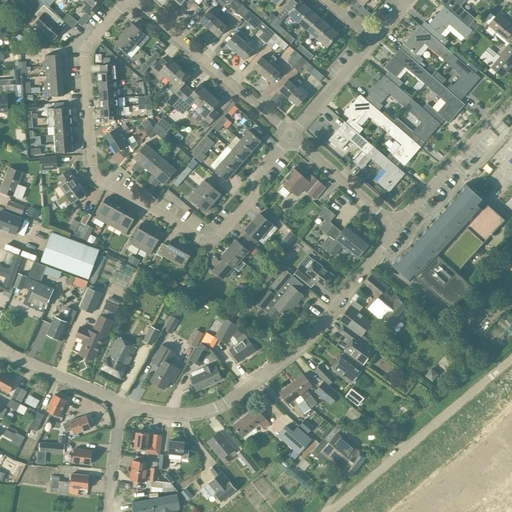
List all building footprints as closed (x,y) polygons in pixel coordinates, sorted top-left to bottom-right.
[(82,9),(87,14),(91,17),(99,8),(95,4),(99,0),(81,0),(86,5),(82,9)] [(237,0),(234,0),(231,5),(229,6),(235,11),(238,14),(238,15),(242,18),(249,10),(237,0)] [(441,0),(440,3),(444,6),(474,32),(479,25),(474,20),(475,19),(460,6),(465,0),(473,0),(475,2),(476,0),(441,0)] [(299,1),(289,13),(299,21),(309,10),(299,1)] [(252,2),(248,6),(255,12),(259,8),(252,2)] [(39,18),(34,24),(52,39),(61,29),(59,27),(64,21),(55,13),(54,14),(44,5),(35,15),(39,18)] [(425,21),(420,26),(438,41),(442,37),(445,39),(451,32),(464,43),(474,32),(444,6),(428,24),(425,21)] [(259,8),(255,12),(270,25),(276,17),(272,13),(269,16),(259,8)] [(200,21),(204,24),(209,29),(218,19),(220,16),(217,13),(215,16),(209,10),(200,21)] [(249,10),(242,18),(246,21),(253,14),(249,10)] [(309,10),(299,21),(308,30),(318,18),(309,10)] [(511,26),(497,14),(489,24),(488,25),(497,32),(495,34),(504,41),(506,43),(507,41),(510,44),(511,41),(511,26)] [(64,21),(69,26),(72,28),(78,22),(70,15),(64,21)] [(276,17),(270,25),(284,38),(288,34),(278,25),(281,22),(276,17)] [(258,18),(253,24),(257,27),(258,26),(259,27),(263,23),(258,18)] [(318,18),(308,30),(318,38),(328,26),(318,18)] [(218,19),(209,29),(219,37),(227,27),(227,26),(229,24),(226,21),(224,24),(218,19)] [(133,23),(124,33),(136,44),(145,34),(133,23)] [(404,44),(400,49),(423,68),(425,65),(421,61),(423,59),(416,54),(425,44),(445,61),(452,53),(438,41),(420,26),(420,25),(404,44)] [(328,26),(318,38),(327,46),(337,35),(328,26)] [(268,27),(263,32),(259,37),(266,43),(275,33),(268,27)] [(2,30),(0,32),(0,38),(4,41),(8,35),(2,30)] [(11,38),(14,39),(19,43),(21,43),(21,46),(28,47),(28,41),(24,41),(26,38),(16,31),(11,38)] [(136,44),(124,33),(115,43),(117,45),(122,49),(127,54),(136,44)] [(235,33),(226,44),(236,52),(247,39),(243,35),(241,38),(235,33)] [(275,33),(266,43),(271,48),(275,43),(279,47),(283,50),(288,45),(275,33)] [(288,34),(284,38),(291,44),(295,39),(288,34)] [(248,38),(247,39),(236,52),(245,60),(257,46),(248,38)] [(480,57),(481,58),(490,66),(502,76),(511,64),(511,41),(510,44),(507,41),(506,43),(498,54),(496,53),(496,54),(488,48),(480,57)] [(300,44),(297,48),(303,54),(307,50),(300,44)] [(113,49),(117,53),(118,53),(122,49),(117,45),(113,49)] [(388,71),(384,75),(398,88),(403,83),(396,76),(405,67),(425,84),(432,76),(423,68),(400,49),(384,67),(388,71)] [(287,62),(293,66),(301,57),(294,50),(289,55),(291,57),(287,62)] [(307,50),(303,54),(310,60),(313,56),(307,50)] [(155,51),(150,56),(154,60),(160,54),(155,51)] [(454,55),(475,73),(478,70),(457,52),(454,55)] [(460,101),(464,96),(474,84),(473,83),(478,77),(480,78),(480,77),(475,73),(454,55),(452,53),(445,61),(462,75),(453,85),(450,83),(446,88),(456,97),(460,101)] [(43,62),(43,66),(62,65),(61,54),(45,55),(46,62),(43,62)] [(261,56),(253,67),(262,75),(274,62),(277,59),(273,55),(267,61),(261,56)] [(145,63),(149,66),(154,60),(150,56),(145,63)] [(110,64),(110,57),(103,58),(103,65),(100,65),(101,72),(98,72),(98,82),(116,80),(115,64),(110,64)] [(301,57),(293,66),(298,71),(302,67),(310,73),(314,68),(301,57)] [(162,58),(150,72),(160,81),(164,76),(169,80),(180,67),(170,59),(167,62),(162,58)] [(274,62),(262,75),(271,83),(283,70),(274,62)] [(62,65),(43,66),(43,70),(46,70),(47,76),(62,75),(62,65)] [(180,67),(169,80),(174,85),(170,89),(174,93),(172,99),(170,99),(167,100),(166,103),(168,106),(170,107),(173,106),(178,100),(180,98),(189,87),(184,83),(190,76),(180,67)] [(314,68),(310,73),(319,82),(324,76),(314,68)] [(44,82),(44,86),(63,85),(62,75),(47,76),(47,82),(44,82)] [(384,75),(368,94),(369,94),(365,99),(378,111),(383,106),(380,103),(389,93),(405,107),(412,99),(398,88),(384,75)] [(427,103),(422,108),(440,124),(444,119),(448,123),(464,104),(456,97),(446,88),(432,76),(425,84),(442,99),(434,109),(431,106),(427,103)] [(288,79),(279,90),(288,98),(299,85),(302,82),(298,79),(293,84),(288,79)] [(116,80),(98,82),(99,90),(117,89),(116,80)] [(15,85),(0,85),(0,87),(0,92),(16,91),(16,97),(23,96),(23,85),(15,85)] [(44,86),(41,86),(39,87),(39,92),(45,91),(44,90),(48,90),(48,97),(64,95),(63,85),(44,86)] [(189,87),(180,98),(189,106),(193,102),(198,106),(210,93),(200,85),(194,92),(189,87)] [(299,85),(288,98),(298,106),(306,96),(309,93),(299,85)] [(117,89),(99,90),(100,99),(118,98),(117,89)] [(210,93),(198,106),(203,110),(195,119),(205,128),(218,113),(213,109),(219,102),(210,93)] [(349,118),(345,123),(358,134),(363,129),(361,127),(369,117),(385,131),(392,123),(378,111),(365,99),(360,95),(344,113),(349,118)] [(118,98),(100,99),(100,108),(118,107),(118,98)] [(397,118),(392,123),(420,147),(424,142),(440,124),(422,108),(412,99),(405,107),(422,122),(413,132),(397,118)] [(231,116),(238,108),(234,105),(227,113),(231,116)] [(118,107),(100,108),(101,117),(104,117),(104,123),(120,119),(120,116),(125,115),(124,106),(118,107)] [(71,107),(47,109),(48,118),(71,116),(71,107)] [(71,116),(48,118),(49,127),(54,126),(72,125),(71,116)] [(224,116),(219,122),(223,125),(228,119),(224,116)] [(214,128),(218,131),(223,125),(219,122),(214,128)] [(372,146),(358,134),(345,123),(344,122),(328,140),(340,150),(349,140),(360,149),(351,160),(356,164),(372,146)] [(140,125),(144,130),(147,135),(154,127),(152,125),(147,128),(144,123),(140,125)] [(392,123),(385,131),(402,145),(393,155),(391,153),(386,158),(396,166),(400,162),(404,165),(420,147),(392,123)] [(147,135),(151,138),(160,127),(157,124),(156,124),(154,127),(147,135)] [(72,125),(54,126),(55,135),(73,134),(72,125)] [(119,127),(105,135),(111,144),(127,134),(125,131),(122,132),(119,127)] [(249,130),(241,140),(240,140),(252,151),(261,140),(249,130)] [(73,134),(55,135),(55,144),(73,142),(73,134)] [(127,134),(111,144),(116,153),(130,145),(127,139),(129,138),(127,134)] [(207,136),(202,142),(210,148),(214,143),(207,136)] [(227,146),(232,150),(243,160),(252,151),(240,140),(241,140),(236,136),(227,146)] [(73,142),(55,144),(56,153),(74,152),(73,142)] [(202,142),(191,154),(201,163),(206,156),(204,154),(210,148),(202,142)] [(132,167),(136,170),(153,150),(145,143),(133,157),(138,161),(132,167)] [(372,146),(356,164),(362,169),(371,158),(386,171),(377,182),(389,192),(405,173),(396,166),(386,158),(372,146)] [(153,150),(136,170),(140,173),(145,167),(149,171),(161,157),(153,150)] [(232,150),(223,160),(235,170),(243,160),(232,150)] [(186,153),(180,159),(185,164),(191,158),(186,153)] [(161,157),(149,171),(153,174),(148,180),(151,183),(168,163),(161,157)] [(235,170),(223,160),(214,170),(226,181),(235,170)] [(168,163),(151,183),(155,186),(160,180),(164,184),(176,170),(168,163)] [(188,166),(180,175),(184,178),(192,170),(188,166)] [(9,168),(0,191),(22,199),(26,187),(18,184),(22,173),(9,168)] [(293,168),(281,182),(285,185),(278,192),(285,198),(290,192),(289,192),(291,191),(297,195),(303,188),(315,199),(321,192),(323,193),(326,189),(325,188),(325,187),(311,175),(307,179),(293,168)] [(65,180),(59,185),(65,194),(79,184),(73,175),(72,176),(68,170),(61,175),(65,180)] [(173,183),(177,187),(184,178),(180,175),(173,183)] [(204,180),(197,188),(189,198),(206,212),(221,194),(204,180)] [(65,194),(55,201),(59,206),(65,202),(68,206),(79,198),(80,200),(82,200),(85,198),(86,196),(85,194),(85,193),(79,184),(65,194)] [(504,220),(465,184),(457,192),(451,199),(444,206),(438,213),(431,221),(431,220),(425,227),(392,264),(427,295),(426,296),(442,312),(448,305),(452,308),(472,286),(457,272),(504,220)] [(106,198),(95,217),(105,223),(116,204),(106,198)] [(6,209),(21,215),(25,206),(9,200),(6,209)] [(116,204),(105,223),(115,228),(126,209),(116,204)] [(38,218),(40,209),(28,207),(26,216),(38,218)] [(126,209),(115,228),(126,234),(136,215),(126,209)] [(281,223),(266,209),(262,215),(260,213),(252,221),(265,233),(273,224),(272,224),(275,222),(276,223),(278,223),(280,224),(281,223)] [(22,218),(1,210),(0,212),(0,228),(16,234),(22,218)] [(86,212),(80,222),(76,230),(81,233),(91,215),(86,212)] [(334,256),(342,246),(357,259),(370,243),(347,224),(341,232),(329,222),(329,223),(325,220),(319,227),(334,239),(326,249),(334,256)] [(258,241),(265,233),(252,221),(245,230),(247,231),(242,236),(253,246),(258,241)] [(87,224),(80,237),(86,241),(93,228),(87,224)] [(140,224),(130,243),(140,249),(151,229),(140,224)] [(151,229),(140,249),(151,254),(161,235),(151,229)] [(97,251),(50,233),(39,262),(86,280),(97,251)] [(253,246),(242,236),(238,241),(236,240),(228,248),(241,259),(249,251),(253,246)] [(172,240),(165,253),(163,256),(183,267),(192,251),(172,240)] [(246,263),(241,259),(228,248),(221,256),(223,258),(212,271),(223,280),(234,268),(239,272),(246,263)] [(287,251),(278,263),(291,274),(293,271),(284,263),(291,255),(287,251)] [(163,256),(157,252),(150,266),(156,269),(163,256)] [(11,288),(20,256),(12,254),(8,269),(0,266),(0,275),(4,276),(1,286),(11,288)] [(274,254),(270,260),(274,263),(278,258),(274,254)] [(94,283),(106,257),(101,255),(90,281),(94,283)] [(41,281),(47,266),(34,261),(28,276),(41,281)] [(306,282),(308,279),(310,277),(323,288),(333,275),(315,261),(308,270),(301,265),(294,273),(306,282)] [(296,278),(293,275),(291,274),(278,263),(263,280),(270,286),(268,289),(268,288),(256,303),(274,318),(280,311),(286,316),(303,295),(291,285),(296,278)] [(379,296),(372,304),(368,309),(381,320),(384,317),(391,323),(406,305),(398,299),(399,298),(394,294),(392,297),(386,292),(389,288),(372,273),(364,283),(379,296)] [(53,289),(37,282),(38,281),(27,276),(27,277),(19,274),(14,286),(22,290),(23,286),(29,289),(23,303),(43,312),(53,289)] [(88,287),(79,308),(93,313),(102,293),(101,293),(102,289),(90,284),(88,287)] [(470,301),(462,309),(465,312),(460,316),(467,322),(485,304),(479,299),(474,303),(470,301)] [(86,340),(80,354),(93,359),(99,346),(101,346),(112,321),(113,322),(116,322),(122,308),(106,301),(103,308),(100,316),(93,333),(80,327),(76,336),(86,340)] [(361,337),(372,322),(350,305),(339,320),(361,337)] [(55,317),(47,334),(60,340),(67,322),(71,324),(77,311),(66,307),(61,320),(55,317)] [(165,327),(164,330),(171,334),(179,320),(172,315),(172,316),(171,316),(165,326),(165,327)] [(232,335),(233,336),(236,340),(244,334),(246,330),(225,318),(222,323),(220,326),(214,337),(227,344),(230,339),(232,335)] [(342,324),(338,330),(344,334),(344,335),(350,340),(344,348),(346,350),(346,351),(363,364),(373,351),(355,338),(357,335),(348,329),(348,328),(342,324)] [(150,326),(143,341),(152,345),(160,330),(150,326)] [(244,334),(236,340),(238,343),(235,346),(229,350),(238,362),(250,353),(251,354),(256,351),(244,334)] [(107,357),(102,368),(121,378),(126,367),(135,349),(133,348),(135,345),(120,337),(118,340),(116,339),(107,357)] [(159,367),(150,382),(164,389),(169,381),(172,383),(180,369),(170,363),(176,353),(162,345),(152,363),(159,367)] [(200,345),(190,362),(200,368),(209,350),(200,345)] [(342,354),(333,364),(331,367),(334,369),(334,370),(351,384),(362,369),(342,354)] [(313,370),(329,385),(336,377),(321,362),(313,370)] [(204,373),(190,379),(196,393),(223,381),(217,368),(214,368),(213,365),(202,369),(204,373)] [(0,372),(0,387),(9,393),(15,381),(0,372)] [(304,399),(311,408),(318,403),(307,389),(312,385),(303,374),(291,383),(300,394),(304,399)] [(288,404),(294,399),(300,394),(291,383),(290,384),(280,392),(288,404)] [(330,404),(334,400),(338,395),(323,383),(315,392),(330,404)] [(17,398),(17,399),(27,404),(30,398),(25,396),(25,395),(21,392),(22,390),(17,388),(13,396),(17,398)] [(351,388),(345,396),(358,406),(364,398),(363,399),(351,390),(352,388),(351,388)] [(47,411),(59,416),(66,400),(55,394),(47,411)] [(11,398),(7,406),(24,414),(27,408),(11,398)] [(311,408),(304,399),(297,404),(304,414),(311,408)] [(407,399),(400,410),(408,415),(415,404),(407,399)] [(352,406),(344,415),(341,419),(346,422),(351,416),(352,417),(357,411),(352,406)] [(233,425),(243,437),(260,423),(265,429),(269,425),(256,407),(233,425)] [(35,417),(30,428),(36,431),(44,415),(38,412),(35,417)] [(70,421),(74,434),(91,428),(87,416),(70,421)] [(304,420),(299,426),(307,433),(311,427),(304,420)] [(286,425),(277,435),(295,451),(288,459),(292,462),(298,454),(312,440),(297,426),(293,431),(286,425)] [(335,426),(324,439),(358,467),(366,457),(358,450),(337,433),(337,432),(339,429),(335,426)] [(3,435),(12,439),(14,434),(5,429),(3,435)] [(136,432),(135,448),(146,449),(146,454),(160,455),(162,435),(153,434),(151,445),(147,444),(149,433),(136,432)] [(220,432),(207,442),(225,463),(231,458),(227,454),(234,449),(220,432)] [(358,467),(324,439),(311,453),(321,461),(325,456),(342,470),(342,471),(350,477),(358,467)] [(170,441),(169,453),(170,453),(169,458),(181,460),(181,458),(188,458),(189,450),(183,449),(184,442),(170,441)] [(41,443),(40,451),(46,451),(64,453),(64,445),(41,443)] [(74,449),(73,462),(91,464),(92,451),(74,449)] [(242,449),(237,453),(237,454),(234,457),(236,460),(238,459),(244,466),(246,464),(253,473),(258,469),(251,460),(242,449)] [(46,451),(40,451),(38,451),(37,463),(45,464),(46,451)] [(16,474),(21,465),(8,458),(4,468),(16,474)] [(133,460),(132,470),(149,472),(149,474),(158,475),(159,468),(160,462),(151,461),(150,467),(147,467),(147,462),(133,460)] [(209,469),(216,477),(209,483),(217,493),(215,494),(221,501),(235,489),(229,482),(230,482),(221,472),(222,472),(215,464),(209,469)] [(157,481),(158,475),(149,474),(149,472),(132,470),(130,480),(145,482),(145,480),(152,481),(150,492),(162,492),(177,491),(171,484),(170,483),(157,481)] [(164,475),(170,483),(171,484),(177,479),(170,470),(164,475)] [(71,474),(71,482),(59,480),(60,478),(53,477),(52,486),(51,486),(50,492),(77,495),(78,488),(88,489),(89,476),(71,474)] [(186,499),(191,495),(186,489),(181,492),(186,499)] [(177,494),(158,498),(132,503),(133,511),(177,511),(177,509),(180,508),(177,494)]
